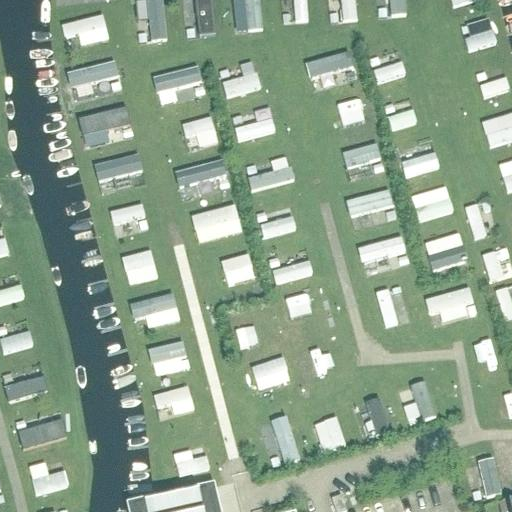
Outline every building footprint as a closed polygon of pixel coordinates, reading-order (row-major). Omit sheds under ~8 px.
[(331,0),(317,0),(324,24),(337,21),(331,0)] [(371,0),(371,20),(385,20),(385,0),(371,0)] [(441,0),(446,13),(479,2),(478,0),(441,0)] [(190,18),(190,5),(176,5),(176,18),(190,18)] [(255,25),(289,17),(286,5),(252,12),(255,25)] [(130,44),(158,43),(156,9),(128,10),(129,28),(130,44)] [(180,32),(203,31),(202,9),(191,10),(192,19),(179,20),(180,32)] [(317,37),(319,48),(347,42),(345,32),(317,37)] [(487,37),(458,47),(462,59),(491,49),(487,37)] [(411,44),(414,63),(435,60),(431,40),(411,44)] [(60,51),(62,64),(97,60),(95,47),(60,51)] [(296,52),(264,56),(265,68),(298,64),(296,52)] [(98,71),(63,75),(65,99),(101,95),(98,71)] [(126,105),(129,118),(155,112),(144,71),(119,77),(127,105),(126,105)] [(332,91),(361,84),(357,71),(329,78),(332,91)] [(161,84),(163,98),(175,97),(176,105),(198,102),(195,80),(161,84)] [(439,96),(449,93),(447,84),(425,90),(434,124),(446,121),(439,96)] [(500,85),(474,90),(476,102),(503,98),(500,85)] [(360,86),(333,93),(335,103),(363,96),(360,86)] [(398,87),(378,91),(384,119),(404,114),(398,87)] [(228,99),(231,112),(264,105),(261,92),(228,99)] [(274,102),(276,115),(308,108),(306,95),(274,102)] [(343,130),(371,123),(367,110),(340,117),(343,130)] [(76,124),(78,137),(108,132),(105,118),(76,124)] [(483,155),(511,145),(511,126),(509,119),(475,129),(483,155)] [(307,121),(295,125),(298,137),(311,133),(307,121)] [(182,153),(211,147),(206,124),(178,129),(182,153)] [(270,127),(241,136),(245,148),(274,140),(270,127)] [(380,148),(352,155),(355,168),(383,160),(380,148)] [(511,165),(493,171),(501,199),(511,195),(511,165)] [(105,184),(109,197),(125,193),(117,166),(88,174),(92,188),(105,184)] [(301,187),(331,180),(328,167),(297,174),(301,187)] [(217,174),(188,181),(194,203),(223,195),(217,174)] [(387,212),(398,211),(396,198),(367,201),(370,224),(389,222),(387,212)] [(264,227),(266,236),(293,229),(287,206),(260,213),(264,227)] [(460,213),(468,246),(484,242),(476,209),(460,213)] [(129,210),(97,219),(101,232),(133,222),(129,210)] [(312,236),(342,227),(338,216),(309,226),(312,236)] [(233,225),(206,230),(211,257),(238,251),(233,225)] [(406,234),(373,241),(376,255),(409,248),(406,234)] [(269,260),(302,255),(300,241),(267,247),(269,260)] [(498,254),(476,262),(485,287),(507,278),(498,254)] [(114,264),(119,279),(149,271),(144,256),(114,264)] [(212,268),(217,292),(244,286),(238,262),(212,268)] [(468,266),(446,273),(453,294),(475,287),(468,266)] [(202,276),(172,280),(175,301),(205,297),(202,276)] [(412,277),(389,282),(390,291),(414,286),(412,277)] [(407,302),(424,298),(420,284),(403,289),(407,302)] [(0,308),(18,304),(15,291),(0,295),(0,308)] [(511,291),(492,296),(498,327),(510,324),(505,302),(511,300),(511,291)] [(250,295),(221,303),(228,328),(257,320),(250,295)] [(285,312),(290,331),(319,323),(314,304),(285,312)] [(131,337),(164,328),(158,305),(125,313),(131,337)] [(489,350),(479,305),(464,309),(475,353),(489,350)] [(417,338),(431,334),(426,313),(411,316),(417,338)] [(373,330),(381,358),(405,352),(397,324),(373,330)] [(23,337),(9,341),(5,330),(0,331),(0,359),(27,351),(23,337)] [(235,337),(240,358),(261,353),(255,332),(235,337)] [(362,337),(339,345),(348,374),(361,370),(355,349),(365,346),(362,337)] [(317,361),(321,360),(319,349),(301,353),(307,385),(321,382),(317,361)] [(173,350),(141,355),(144,369),(157,366),(159,376),(177,373),(173,350)] [(252,396),(284,387),(277,365),(245,374),(252,396)] [(469,387),(503,379),(499,366),(466,375),(469,387)] [(204,401),(215,398),(218,408),(240,401),(234,379),(201,388),(204,401)] [(37,384),(0,395),(4,408),(41,398),(37,384)] [(165,414),(166,420),(187,415),(181,392),(146,400),(150,418),(165,414)] [(434,430),(451,418),(438,401),(421,413),(434,430)] [(484,408),(487,427),(511,421),(511,415),(509,403),(484,408)] [(254,411),(256,425),(277,422),(279,433),(291,431),(287,406),(254,411)] [(379,438),(400,433),(396,415),(375,420),(379,438)] [(7,427),(15,454),(54,443),(47,416),(7,427)] [(290,475),(303,472),(296,443),(271,449),(274,464),(286,461),(290,475)] [(159,453),(161,475),(193,472),(192,459),(177,460),(176,452),(159,453)] [(226,459),(229,474),(243,471),(245,486),(255,484),(250,455),(226,459)] [(485,468),(472,471),(480,505),(494,502),(485,468)] [(464,490),(475,487),(470,472),(460,476),(464,490)] [(62,479),(29,483),(30,494),(64,490),(62,479)] [(152,503),(126,509),(126,511),(217,511),(212,489),(152,503)] [(344,511),(340,499),(330,503),(333,511),(344,511)] [(511,511),(511,503),(498,507),(499,511),(511,511)]
